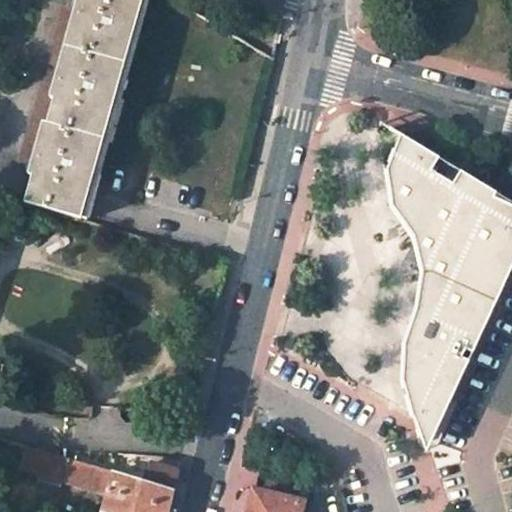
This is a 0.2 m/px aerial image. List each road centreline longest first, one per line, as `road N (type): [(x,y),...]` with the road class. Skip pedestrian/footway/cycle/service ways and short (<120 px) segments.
road 1 (residential): [(0,182),(265,248)]
road 2 (residential): [(218,429),(64,434),(0,415)]
road 3 (tertiary): [(312,57),(511,113)]
road 4 (secondary): [(312,57),(265,248)]
road 5 (secondary): [(265,248),(218,429)]
road 6 (residential): [(511,392),(483,467),(495,511)]
